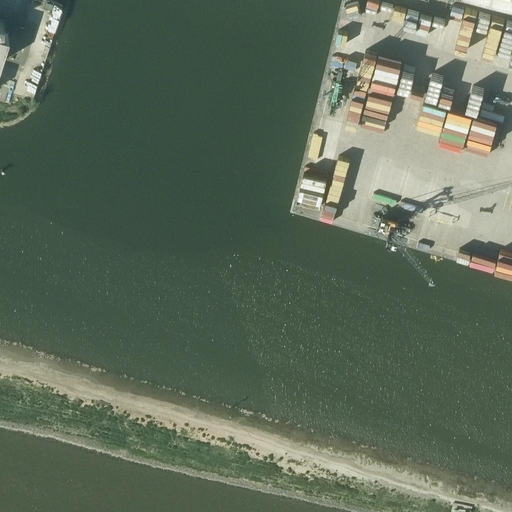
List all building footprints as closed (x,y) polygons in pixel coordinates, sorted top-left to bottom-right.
[(479,59),(489,14),(441,4),(437,24),(422,21),(418,39),(438,44),(442,28),(454,31),(453,36),(462,38),(461,46),(456,45),(454,54),(479,59)] [(396,17),(405,18),(406,8),(385,7),(384,15),(396,16),(396,17)] [(0,31),(0,58),(8,34),(0,31)] [(356,78),(363,78),(363,71),(352,71),(351,84),(355,84),(356,78)] [(388,90),(425,98),(419,127),(432,130),(434,121),(459,127),(462,112),(443,108),(446,93),(425,89),(426,82),(408,78),(409,73),(399,71),(398,77),(391,75),(388,90)] [(434,220),(432,226),(418,222),(411,245),(434,253),(444,223),(434,220)] [(474,261),(473,260),(474,256),(462,252),(459,260),(472,265),(474,261)] [(470,511),(472,506),(453,502),(450,511),(470,511)]
